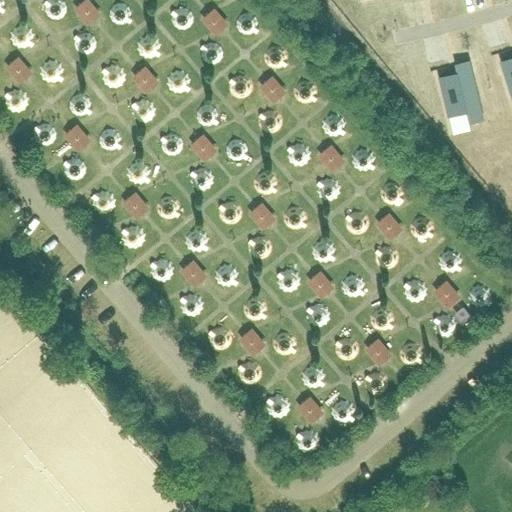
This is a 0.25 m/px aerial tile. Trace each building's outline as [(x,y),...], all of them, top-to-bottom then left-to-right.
[(46,0),(44,3),(44,4),(43,10),(46,16),(51,19),(57,20),(63,17),(67,12),(67,6),(64,0),(46,0)] [(98,15),(96,13),(89,4),(87,2),(85,2),(79,7),(79,10),(88,20),(90,23),(92,23),(98,18),(98,15)] [(127,23),(128,22),(131,18),(131,12),(129,6),(123,2),(117,2),(111,5),(108,10),(107,16),(110,22),(115,25),(122,26),(127,23)] [(173,10),(170,13),(170,14),(169,20),(172,26),(177,29),(183,30),(189,27),(193,22),(193,16),(191,10),(185,6),(179,6),(173,9),(173,10)] [(207,20),(216,30),(217,32),(220,33),(226,28),(226,25),(224,23),(216,14),(215,12),(212,12),(207,17),(207,20)] [(253,33),(254,32),(256,29),(257,28),(257,22),(255,16),(249,13),(243,12),(237,15),(234,20),(233,26),(236,32),(241,36),(248,36),(253,33)] [(30,47),(31,45),(33,43),(33,41),(34,35),(31,29),(26,26),(20,25),(14,28),(10,33),(10,39),(12,45),(18,49),(24,49),(30,47)] [(511,35),(506,25),(489,35),(499,53),(511,46),(511,35)] [(75,36),(74,37),(73,38),(73,45),(75,50),(81,54),(87,54),(93,52),(96,46),(97,40),(94,35),(89,31),(82,31),(76,33),(75,36)] [(156,57),(157,56),(159,52),(160,45),(157,40),(152,36),(146,35),(140,38),(136,43),(136,50),(139,55),(144,59),(150,60),(156,57)] [(203,43),(202,44),(200,47),(199,49),(199,55),(201,61),(207,64),(213,65),(219,62),(222,57),(223,50),(220,45),(215,41),(208,41),(203,43)] [(282,67),(283,66),(285,63),(285,62),(286,55),(283,50),(278,46),(272,46),(266,48),(262,54),(262,60),(265,66),(270,69),(276,70),(282,67)] [(511,58),(501,63),(511,97),(511,58)] [(27,71),(20,62),(18,60),(16,60),(10,65),(10,68),(19,78),(21,80),(24,81),(29,76),(29,73),(27,71)] [(59,81),(60,80),(63,76),(63,70),(61,64),(55,60),(49,60),(43,63),(40,68),(39,74),(42,80),(47,83),(54,84),(59,81)] [(456,74),(439,79),(449,116),(455,114),(456,116),(466,113),(468,122),(483,119),(468,60),(454,64),(456,74)] [(105,67),(105,68),(102,72),(101,78),(104,84),(109,88),(115,88),(121,85),(125,80),(125,74),(123,68),(117,64),(111,64),(105,67)] [(138,75),(137,78),(146,89),(148,91),(151,91),(156,86),(157,84),(155,81),(147,72),(146,71),(143,70),(138,75)] [(186,90),(188,87),(189,86),(189,80),(187,74),(181,71),(175,70),(169,73),(166,78),(165,84),(168,90),(173,94),(180,94),(185,91),(186,90)] [(231,78),(228,81),(228,82),(227,88),(230,94),(235,98),(241,98),(247,95),(251,90),(251,84),(249,78),(243,75),(237,74),(231,77),(231,78)] [(285,93),(283,91),(275,82),(274,81),(271,80),(265,85),(265,88),(274,99),(276,101),(279,101),(284,96),(285,93)] [(311,102),(315,96),(316,90),(313,84),(307,81),(301,80),(295,83),(292,88),(291,94),(294,100),(299,104),(306,104),(311,102)] [(9,91),(8,92),(6,95),(5,96),(5,103),(7,108),(13,112),(19,112),(25,110),(28,104),(29,98),(26,92),(21,89),(14,88),(9,91)] [(88,114),(89,114),(90,112),(91,111),(91,110),(92,103),(89,97),(84,94),(78,93),(72,96),(68,101),(68,108),(71,113),(76,117),(82,117),(88,114)] [(135,101),(132,105),(131,106),(131,113),(133,119),(139,122),(145,123),(151,120),(154,115),(155,108),(152,103),(147,99),(141,99),(135,101)] [(214,125),(215,124),(217,121),(218,120),(218,113),(215,108),(210,104),(204,104),(198,106),(194,111),(194,118),(197,124),(202,127),(208,128),(214,125)] [(261,112),(258,115),(257,117),(257,123),(259,129),(265,132),(271,133),(277,130),(280,125),(281,119),(278,113),(273,109),(267,109),(261,112)] [(342,133),(343,131),(344,130),(344,124),(341,118),(336,114),(330,114),(324,117),(321,122),(320,128),(323,134),(328,137),(334,138),(340,135),(342,133)] [(37,126),(34,130),(33,136),(36,142),(41,145),(47,146),(53,143),(57,138),(57,132),(55,126),(49,122),(43,122),(37,125),(37,126)] [(86,139),(78,130),(77,129),(74,128),(69,133),(68,136),(77,147),(79,149),(82,149),(87,144),(88,141),(86,139)] [(119,147),(120,145),(121,144),(121,138),(119,132),(114,128),(107,128),(102,131),(98,136),(97,142),(100,148),(105,151),(112,152),(117,149),(119,147)] [(163,135),(163,136),(160,139),(160,140),(159,146),(162,152),(167,156),(173,156),(179,153),(183,148),(183,142),(181,136),(175,133),(169,132),(163,135)] [(245,157),(246,155),(247,154),(248,148),(245,142),(240,139),(233,138),(227,141),(224,146),(223,152),(226,158),(231,162),(238,162),(243,160),(244,158),(245,157)] [(213,149),(206,140),(204,139),(202,139),(196,143),(196,146),(205,157),(207,159),(209,159),(215,155),(215,152),(213,149)] [(289,145),(289,146),(286,150),(285,157),(288,162),(293,166),(300,166),(305,164),(309,158),(309,152),(307,146),(301,143),(295,142),(289,145)] [(322,152),(322,155),(332,167),(333,168),(336,168),(341,164),(341,161),(340,159),(333,150),(331,148),(328,148),(322,152)] [(369,170),(373,164),(373,158),(371,153),(366,149),(359,148),(354,151),(350,156),(349,163),(352,168),(357,172),(364,172),(369,170)] [(67,159),(66,160),(65,162),(63,164),(63,171),(65,176),(71,180),(77,181),(83,178),(86,173),(87,166),(84,161),(79,157),(73,156),(67,159)] [(146,183),(147,182),(149,179),(150,178),(150,171),(147,166),(142,162),(136,161),(130,164),(126,169),(126,176),(129,182),(134,185),(140,186),(146,183)] [(193,169),(192,171),(189,174),(189,181),(192,187),(197,190),(203,191),(209,188),(212,183),(213,177),(210,171),(205,167),(199,167),(193,169)] [(274,190),(275,189),(275,188),(276,182),(273,176),(268,172),(262,172),(256,174),(253,180),(252,186),(255,192),(260,195),(266,196),(272,193),(274,190)] [(325,177),(319,180),(318,181),(315,185),(315,191),(318,197),(323,200),(329,201),(335,198),(338,193),(339,187),(336,181),(331,177),(325,177)] [(398,203),(399,202),(401,199),(402,192),(399,186),(394,182),(388,182),(382,185),(378,190),(378,196),(381,202),(386,205),(392,206),(398,203)] [(95,194),(92,198),(91,204),(94,210),(99,214),(106,214),(111,211),(115,206),(115,200),(113,194),(107,190),(101,190),(95,193),(95,194)] [(175,218),(176,216),(179,212),(179,206),(177,200),(172,197),(165,196),(159,199),(156,204),(155,210),(158,216),(163,220),(170,220),(175,218)] [(146,210),(144,207),(137,199),(135,197),(132,197),(127,201),(127,204),(136,215),(138,217),(140,217),(146,213),(146,210)] [(221,203),(221,204),(218,208),(217,214),(220,220),(225,224),(232,224),(237,221),(241,216),(241,210),(239,204),(233,201),(227,200),(221,203)] [(301,228),(302,227),(305,222),(305,216),(303,210),(298,207),(291,206),(286,209),(282,214),(282,221),(284,226),(289,230),(296,230),(301,228)] [(255,212),(254,214),(263,225),(265,227),(268,227),(273,223),(274,220),(270,215),(264,209),(263,207),(260,207),(255,212)] [(347,214),(345,217),(344,218),(343,225),(346,230),(351,234),(358,234),(363,232),(367,227),(367,220),(365,214),(360,211),(353,210),(347,213),(347,214)] [(379,223),(390,236),(393,236),(399,232),(399,229),(390,218),(388,216),(385,216),(380,220),(379,223)] [(427,238),(428,237),(431,233),(432,226),(429,221),(424,217),(417,217),(412,219),(408,224),(408,231),(410,236),(416,240),(422,240),(427,238)] [(124,229),(122,231),(121,233),(121,239),(124,245),(129,248),(135,249),(141,246),(144,241),(145,234),(142,229),(137,225),(131,225),(125,227),(124,229)] [(204,251),(205,250),(207,246),(208,239),(205,234),(200,230),(194,230),(188,232),(184,238),(184,244),(187,250),(192,253),(198,254),(204,251)] [(251,238),(248,242),(247,243),(247,249),(249,255),(255,258),(261,259),(267,256),(270,251),(271,245),(268,239),(263,235),(257,235),(251,238)] [(332,259),(333,257),(334,256),(334,250),(331,244),(326,240),(320,240),(314,243),(311,248),(310,254),(313,260),(318,263),(324,264),(330,261),(332,259)] [(377,248),(376,249),(374,252),(373,253),(373,259),(376,265),(381,268),(387,269),(393,266),(396,261),(397,255),(394,249),(389,245),(383,245),(377,248)] [(458,269),(459,267),(460,266),(460,260),(457,254),(452,250),(446,250),(440,253),(437,258),(436,264),(439,270),(444,273),(450,274),(457,271),(458,269)] [(153,261),(153,262),(150,266),(149,272),(152,278),(157,282),(164,282),(169,279),(173,274),(173,268),(171,262),(165,259),(159,258),(153,261)] [(235,283),(236,281),(237,280),(238,274),(235,268),(230,265),(223,264),(218,267),(214,272),(214,278),(216,284),(221,288),(228,288),(233,286),(235,283)] [(201,274),(195,267),(194,265),(191,265),(185,270),(185,273),(194,283),(196,285),(199,286),(204,281),(205,278),(201,274)] [(280,271),(279,272),(276,276),(275,283),(278,288),(283,292),(290,292),(295,290),(299,284),(299,278),(297,272),(291,269),(285,268),(280,271)] [(328,284),(321,275),(319,275),(313,280),(313,283),(322,293),(324,295),(327,296),(332,291),(332,288),(328,284)] [(359,296),(360,295),(362,292),(363,291),(364,284),(361,279),(356,275),(349,275),(344,277),(340,282),(340,289),(342,294),(348,298),(354,298),(359,296)] [(406,281),(403,285),(402,286),(402,293),(404,298),(409,302),(416,302),(421,300),(425,295),(425,288),(423,283),(418,279),(411,279),(406,281)] [(454,294),(452,292),(447,286),(445,284),(443,284),(437,288),(437,291),(438,292),(448,304),(450,304),(456,300),(456,297),(454,294)] [(486,306),(489,301),(490,294),(487,289),(482,285),(475,285),(470,287),(466,293),(466,299),(468,305),(474,308),(480,309),(486,306)] [(181,298),(180,299),(179,300),(179,307),(182,313),(187,316),(193,317),(199,314),(202,309),(203,303),(200,297),(195,293),(189,293),(182,296),(181,298)] [(262,319),(263,318),(265,315),(266,314),(266,308),(263,302),(258,298),(252,298),(246,300),(243,306),(242,312),(245,318),(250,321),(256,322),(262,319)] [(307,308),(306,310),(305,311),(305,317),(308,323),(313,326),(319,327),(325,324),(328,319),(329,313),(326,307),(321,304),(315,303),(309,306),(307,308)] [(388,329),(389,328),(392,325),(392,318),(389,312),(384,309),(378,308),(372,311),(369,316),(368,322),(371,328),(376,332),(382,332),(388,329)] [(433,318),(432,320),(432,321),(431,327),(434,333),(439,337),(445,337),(451,334),(454,329),(455,323),(452,317),(447,314),(441,313),(435,316),(433,318)] [(211,329),(211,330),(209,333),(208,334),(207,340),(210,346),(215,350),(222,350),(227,348),(231,342),(232,336),(229,330),(224,327),(217,326),(211,329)] [(292,353),(295,348),(296,342),(293,337),(288,333),(281,332),(276,335),(272,340),(272,347),(274,352),(280,356),(286,356),(291,354),(292,353)] [(244,341),(253,352),(254,354),(257,354),(263,349),(263,346),(259,342),(252,334),(249,333),(244,338),(244,341)] [(338,339),(334,344),(333,351),(336,356),(341,360),(348,360),(353,358),(357,353),(357,346),(355,341),(350,337),(343,337),(338,339)] [(388,357),(388,354),(386,352),(379,344),(377,342),(374,341),(369,346),(368,349),(379,362),(382,362),(384,360),(386,358),(388,357)] [(419,361),(421,359),(422,352),(419,347),(414,343),(407,343),(402,345),(398,350),(398,357),(400,363),(406,366),(412,367),(418,364),(418,363),(419,361)] [(239,366),(238,368),(237,375),(240,381),(245,384),(251,385),(257,382),(260,377),(261,371),(258,365),(253,361),(247,361),(241,364),(239,366)] [(322,385),(323,383),(324,383),(324,376),(321,370),(316,366),(310,366),(304,369),(301,374),(300,380),(303,386),(308,389),(314,390),(321,387),(322,385)] [(365,376),(364,378),(363,385),(366,391),(371,395),(377,395),(383,392),(386,387),(387,381),(384,375),(379,372),(373,371),(367,374),(365,376)] [(269,398),(267,401),(266,402),(266,409),(268,414),(273,418),(280,418),(285,416),(289,411),(289,404),(287,399),(282,395),(275,394),(270,397),(269,398)] [(300,404),(300,407),(311,420),(314,420),(319,415),(319,412),(317,410),(310,402),(309,400),(306,399),(300,404)] [(350,422),(350,421),(353,417),(354,410),(351,405),(346,401),(339,401),(334,403),(330,408),(330,415),(332,420),(338,424),(344,425),(350,422)] [(297,434),(296,436),(295,437),(295,443),(298,449),(303,453),(309,453),(315,450),(319,445),(319,439),(316,433),(311,429),(305,429),(299,432),(297,434)]
